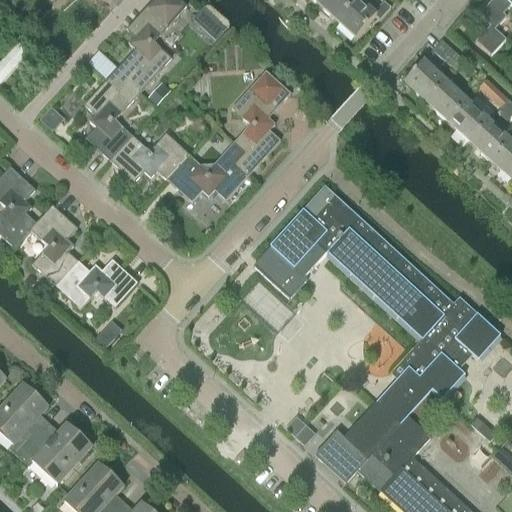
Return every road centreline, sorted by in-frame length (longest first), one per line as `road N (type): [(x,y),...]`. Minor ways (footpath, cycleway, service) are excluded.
road 1 (residential): [(189,290),(452,0)]
road 2 (residential): [(337,511),(166,356),(163,324),(189,290)]
road 3 (residential): [(189,290),(14,130)]
road 4 (residential): [(14,130),(138,0)]
road 5 (residential): [(97,420),(0,331)]
